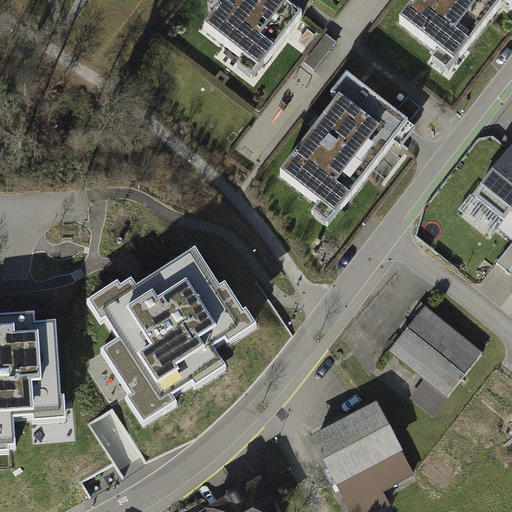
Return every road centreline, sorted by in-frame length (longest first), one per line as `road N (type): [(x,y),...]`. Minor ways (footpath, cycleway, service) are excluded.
road 1 (residential): [(119,511),(185,473),(262,401),(391,235)]
road 2 (residential): [(391,235),(511,80)]
road 3 (residential): [(391,235),(511,328)]
